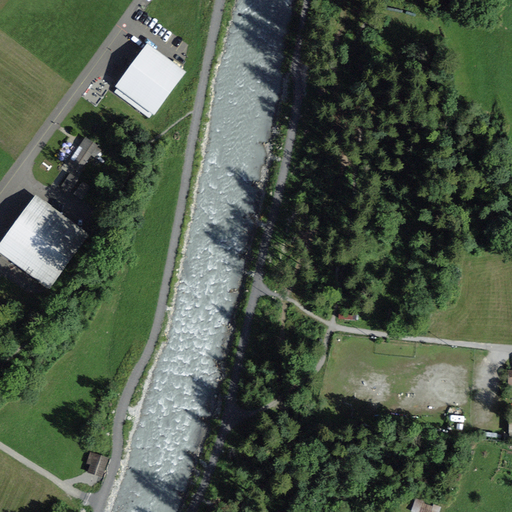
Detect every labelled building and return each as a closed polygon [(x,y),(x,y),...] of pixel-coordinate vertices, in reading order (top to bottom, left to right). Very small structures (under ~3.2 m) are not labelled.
[(183,72),(147,45),(114,89),(116,90),(114,93),(149,119),(152,116),(154,117),(186,74),(183,72)] [(83,150),(90,155),(96,147),(85,140),(80,147),(83,150)] [(79,171),(90,155),(83,150),(72,166),(79,171)] [(69,176),(62,187),(70,193),(78,181),(77,180),(70,175),(69,176)] [(90,188),(82,183),(74,194),(82,200),(90,188)] [(35,197),(0,244),(0,254),(50,291),(90,237),(35,197)] [(107,459),(95,455),(89,472),(101,476),(107,459)] [(438,511),(441,507),(433,505),(433,507),(423,504),(423,502),(416,499),(412,511),(413,511),(438,511)]
